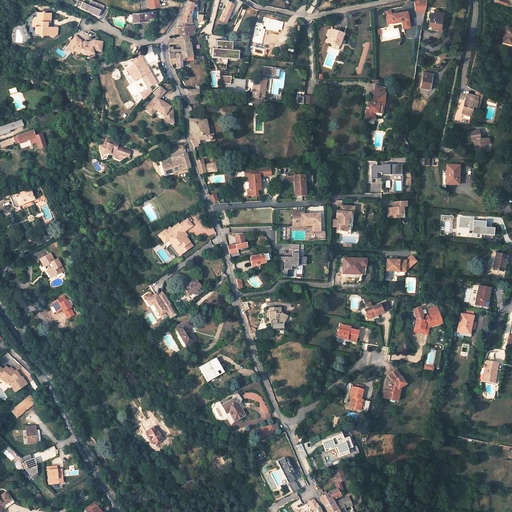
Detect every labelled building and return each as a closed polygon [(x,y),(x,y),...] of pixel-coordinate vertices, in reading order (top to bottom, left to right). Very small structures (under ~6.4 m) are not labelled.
[(80,6),(98,16),(104,5),(91,0),(89,0),(88,4),(81,1),(80,6)] [(143,9),(159,6),(158,0),(132,0),(133,6),(133,9),(143,9)] [(169,60),(170,63),(174,62),(176,68),(178,68),(182,66),(181,62),(193,61),(190,42),(189,43),(187,36),(192,35),(194,34),(193,23),(192,23),(191,18),(191,15),(192,10),(193,4),(195,4),(195,0),(196,0),(199,1),(198,0),(189,0),(189,1),(188,1),(183,16),(180,21),(178,27),(180,37),(169,39),(170,44),(180,42),(181,48),(181,52),(172,52),(172,49),(172,46),(169,47),(169,60)] [(240,0),(234,0),(233,2),(227,0),(219,20),(226,23),(228,18),(231,10),(236,11),(243,2),(240,0)] [(426,0),(422,0),(414,2),(415,11),(424,12),(426,0)] [(45,12),(44,10),(42,12),(38,12),(37,15),(33,19),(33,25),(36,25),(36,31),(39,31),(42,35),(44,33),(49,33),(50,32),(53,33),(53,28),(50,28),(50,26),(47,26),(48,21),(50,21),(51,12),(45,12)] [(130,22),(145,21),(145,23),(154,22),(153,16),(156,16),(156,10),(146,12),(144,12),(133,13),(133,14),(130,14),(130,22)] [(231,10),(228,18),(230,20),(236,11),(231,10)] [(390,11),(384,12),(386,24),(400,21),(402,29),(408,27),(404,10),(390,13),(390,11)] [(430,14),(428,27),(438,29),(440,13),(434,12),(434,15),(430,14)] [(339,45),(343,32),(331,29),(329,38),(327,37),(326,41),(330,42),(339,45)] [(82,41),(76,36),(68,47),(70,48),(69,50),(72,53),(74,51),(79,55),(81,53),(83,55),(90,56),(94,54),(93,51),(95,50),(101,51),(103,42),(95,40),(89,42),(89,45),(84,45),(81,42),(82,41)] [(240,50),(232,50),(233,41),(221,41),(221,47),(220,49),(217,49),(217,50),(212,50),(212,56),(236,58),(236,52),(239,52),(240,50)] [(147,88),(155,83),(146,68),(145,68),(141,61),(142,61),(140,57),(131,62),(133,66),(127,70),(132,79),(139,75),(147,88)] [(110,62),(99,64),(100,69),(111,66),(110,65),(116,63),(116,60),(110,62)] [(261,76),(274,79),(276,69),(263,66),(261,76)] [(423,74),(420,90),(430,92),(433,75),(423,74)] [(221,84),(230,85),(231,77),(221,76),(221,84)] [(245,101),(245,103),(261,105),(262,103),(262,100),(265,100),(266,79),(254,78),(252,98),(246,98),(245,101)] [(145,109),(149,113),(153,109),(156,110),(165,115),(165,123),(174,123),(172,111),(169,109),(170,107),(166,104),(158,99),(165,91),(160,86),(153,92),(156,96),(145,109)] [(367,111),(365,119),(370,120),(370,118),(374,119),(375,115),(377,115),(377,116),(382,117),(384,104),(383,104),(384,99),(385,99),(386,94),(385,93),(385,88),(376,87),(375,93),(373,93),(371,104),(369,103),(368,108),(367,111)] [(466,98),(462,113),(471,115),(473,107),(475,100),(477,101),(478,97),(469,94),(468,98),(466,98)] [(189,96),(186,97),(188,104),(198,103),(197,95),(189,96)] [(314,97),(303,96),(303,104),(313,105),(314,97)] [(482,98),(478,97),(477,101),(475,100),(473,107),(479,108),(482,98)] [(20,120),(0,127),(0,136),(10,133),(9,131),(23,127),(20,120)] [(190,140),(194,147),(197,147),(196,140),(208,139),(209,141),(213,141),(212,136),(209,137),(206,121),(192,121),(189,121),(190,140)] [(474,145),(475,150),(479,149),(480,148),(485,148),(485,144),(488,144),(489,143),(489,139),(488,138),(480,139),(479,130),(473,131),(473,132),(467,133),(467,137),(468,137),(469,141),(473,141),(475,142),(476,142),(476,145),(475,145),(474,145)] [(13,137),(0,142),(0,144),(1,147),(15,142),(18,141),(19,143),(29,139),(31,138),(33,142),(36,140),(37,144),(44,142),(41,134),(34,136),(32,131),(13,137)] [(99,146),(100,155),(109,153),(110,153),(115,155),(117,156),(120,155),(121,158),(123,157),(124,158),(128,159),(130,152),(123,150),(115,147),(113,146),(115,141),(108,139),(105,145),(99,146)] [(189,168),(185,154),(179,156),(179,155),(177,155),(177,156),(174,158),(175,161),(161,165),(164,175),(189,168)] [(430,156),(419,156),(419,166),(430,166),(430,156)] [(202,161),(196,162),(199,173),(200,173),(216,171),(214,163),(203,165),(202,161)] [(460,166),(448,165),(447,185),(456,186),(457,180),(460,180),(460,166)] [(382,166),(370,166),(371,187),(377,187),(377,183),(382,183),(382,177),(386,177),(386,179),(406,179),(406,169),(386,169),(386,170),(382,170),(382,166)] [(247,190),(247,196),(257,195),(256,190),(260,190),(259,175),(262,174),(262,176),(270,176),(270,167),(244,171),(244,176),(248,176),(249,189),(247,190)] [(286,181),(294,181),(294,176),(293,173),(288,173),(287,173),(286,174),(286,175),(286,176),(286,181)] [(294,181),(294,197),(304,196),(304,183),(312,182),(312,175),(294,176),(294,181)] [(30,190),(10,198),(14,208),(34,200),(30,190)] [(209,197),(208,197),(210,203),(217,200),(215,194),(209,197)] [(394,209),(387,209),(387,219),(394,219),(394,216),(401,216),(401,208),(406,207),(406,203),(393,203),(393,206),(394,206),(394,209)] [(341,211),(338,211),(337,216),(339,216),(336,233),(350,236),(352,227),(353,227),(356,214),(353,214),(354,208),(342,205),(341,211)] [(311,225),(312,232),(319,232),(319,219),(307,220),(307,215),(304,215),(301,215),(299,213),(299,210),(292,210),(292,218),(293,218),(295,216),(297,218),(298,225),(311,224),(311,225)] [(293,218),(292,218),(292,226),(311,225),(311,224),(298,225),(297,218),(295,216),(293,218)] [(471,235),(472,235),(479,236),(484,236),(485,223),(472,222),(472,224),(469,223),(469,219),(458,218),(457,230),(468,231),(469,228),(471,228),(471,235)] [(192,226),(188,219),(179,225),(178,223),(171,229),(169,227),(160,234),(165,241),(170,237),(176,246),(175,246),(181,254),(193,246),(186,236),(184,236),(185,233),(184,232),(192,226)] [(242,243),(227,246),(229,254),(237,252),(236,249),(240,249),(247,247),(246,243),(242,243)] [(292,256),(280,256),(280,263),(284,263),(284,269),(295,269),(295,274),(302,274),(302,264),(307,264),(307,256),(299,256),(299,249),(304,250),(304,244),(290,244),(290,249),(292,249),(292,256)] [(59,259),(55,253),(55,252),(45,258),(43,259),(45,262),(46,261),(48,265),(49,265),(53,263),(55,267),(51,269),(55,275),(59,273),(60,276),(67,272),(65,269),(64,266),(66,264),(62,257),(60,259),(59,259)] [(269,253),(249,258),(251,266),(271,262),(269,253)] [(508,256),(496,254),(492,270),(504,272),(508,256)] [(407,258),(386,258),(386,271),(407,271),(407,265),(415,265),(415,255),(407,255),(407,258)] [(365,260),(345,259),(345,266),(343,266),(343,273),(360,274),(360,266),(365,266),(365,260)] [(47,266),(54,280),(60,276),(59,273),(55,275),(51,269),(55,267),(53,263),(49,265),(48,265),(47,266)] [(183,288),(187,293),(190,297),(195,294),(197,297),(206,290),(203,286),(201,288),(195,279),(183,288)] [(479,286),(474,305),(482,307),(484,300),(488,301),(491,288),(479,286)] [(166,301),(162,294),(156,297),(155,296),(152,298),(150,293),(143,298),(146,303),(150,301),(157,313),(164,309),(161,304),(166,301)] [(197,297),(195,294),(190,297),(187,293),(186,293),(192,301),(197,297)] [(386,302),(380,304),(384,312),(389,310),(386,302)] [(365,314),(367,319),(372,317),(372,316),(375,314),(376,316),(384,312),(380,304),(372,307),(372,306),(364,310),(366,314),(365,314)] [(74,326),(80,323),(76,316),(77,315),(73,308),(72,308),(70,305),(58,311),(60,315),(57,316),(60,323),(64,321),(63,320),(68,317),(69,320),(70,319),(74,326)] [(271,329),(276,329),(276,331),(280,331),(280,329),(285,329),(285,323),(288,316),(281,313),(281,308),(273,308),(273,307),(266,307),(267,317),(269,317),(269,321),(271,321),(271,329)] [(416,319),(413,332),(421,333),(421,330),(428,331),(429,325),(433,326),(436,325),(435,322),(441,320),(437,308),(428,310),(430,317),(428,317),(428,316),(424,316),(422,316),(420,310),(417,311),(416,308),(412,310),(416,319)] [(460,316),(457,332),(469,333),(470,328),(472,328),(474,328),(476,321),(471,321),(473,312),(455,309),(454,316),(460,316)] [(186,347),(195,341),(188,329),(193,326),(189,320),(175,329),(186,347)] [(346,327),(339,325),(336,337),(346,339),(346,337),(355,339),(357,331),(348,329),(345,328),(346,327)] [(469,333),(457,332),(457,334),(470,336),(472,328),(470,328),(469,333)] [(220,368),(215,359),(201,368),(211,386),(222,380),(216,370),(220,368)] [(13,379),(15,382),(16,381),(20,385),(22,384),(23,386),(28,382),(26,380),(29,377),(26,373),(25,374),(24,372),(28,369),(21,361),(18,364),(20,367),(19,368),(18,369),(16,368),(17,366),(15,365),(14,367),(10,364),(8,367),(9,368),(6,373),(9,375),(13,379)] [(486,361),(482,381),(491,383),(493,372),(496,373),(497,363),(486,361)] [(6,373),(9,368),(8,367),(3,364),(0,368),(1,372),(3,374),(6,373)] [(126,377),(129,375),(123,367),(120,370),(126,377)] [(226,377),(220,368),(216,370),(222,380),(226,377)] [(387,392),(386,398),(394,400),(394,398),(396,397),(398,389),(405,384),(395,369),(387,375),(392,382),(389,384),(387,392)] [(362,389),(354,387),(351,386),(348,396),(350,397),(348,407),(357,409),(358,404),(360,405),(359,410),(358,412),(366,414),(369,401),(359,399),(362,389)] [(32,393),(14,408),(19,415),(38,399),(32,393)] [(232,395),(234,399),(235,398),(238,404),(241,399),(237,394),(235,393),(232,395)] [(234,421),(245,415),(241,408),(238,404),(235,398),(222,406),(227,414),(229,412),(234,421)] [(226,414),(231,423),(234,421),(229,412),(227,414),(226,414)] [(35,426),(25,427),(27,444),(37,443),(37,442),(35,429),(35,426)] [(162,440),(155,427),(146,432),(153,445),(162,440)] [(335,449),(338,456),(348,453),(346,448),(351,447),(347,437),(342,439),(340,435),(322,442),(325,450),(336,445),(337,448),(335,449)] [(11,461),(18,455),(8,445),(2,451),(11,461)] [(36,463),(37,463),(35,458),(32,459),(30,454),(23,457),(24,462),(27,468),(25,469),(32,478),(38,473),(37,465),(36,463)] [(283,459),(276,462),(287,484),(288,483),(290,486),(289,486),(292,493),(299,489),(295,483),(293,481),(294,480),(290,472),(292,471),(290,468),(291,468),(287,459),(284,461),(283,459)] [(56,470),(56,467),(47,467),(48,484),(57,483),(62,482),(61,469),(56,470)] [(321,495),(322,496),(319,497),(326,511),(338,511),(344,509),(340,500),(334,503),(332,499),(342,495),(344,494),(354,491),(351,477),(345,479),(341,469),(333,472),(336,479),(332,480),(335,489),(329,492),(327,493),(325,491),(322,492),(322,493),(321,495)] [(186,490),(193,485),(190,481),(183,486),(186,490)] [(0,511),(1,511),(0,505),(9,498),(4,491),(0,493),(0,511)] [(154,500),(151,493),(143,497),(146,503),(154,500)] [(312,510),(313,509),(314,511),(321,511),(322,511),(317,504),(316,503),(315,503),(309,506),(312,510)]
